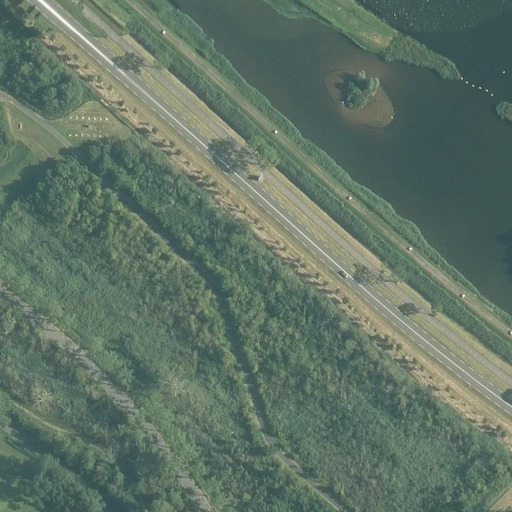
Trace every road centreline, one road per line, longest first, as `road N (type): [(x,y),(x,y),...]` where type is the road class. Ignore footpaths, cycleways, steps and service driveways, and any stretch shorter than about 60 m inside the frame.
road 1 (primary): [(511,407),(380,303),(39,0)]
road 2 (track): [(511,335),(129,0)]
road 3 (tertiary): [(204,511),(123,403),(0,292)]
road 4 (unknown): [(145,511),(108,456),(0,394)]
